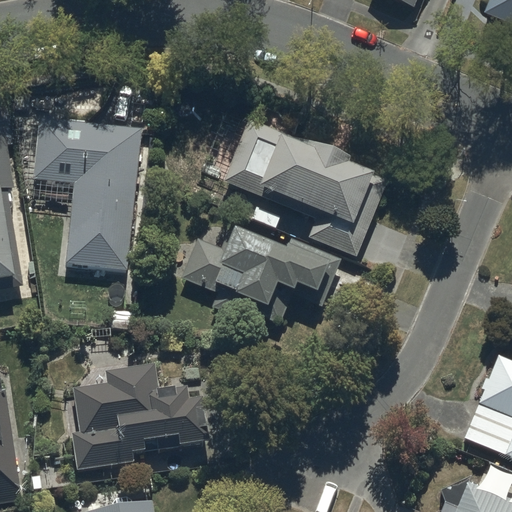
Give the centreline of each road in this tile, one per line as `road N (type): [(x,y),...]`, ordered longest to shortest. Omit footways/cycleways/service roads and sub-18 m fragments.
road 1 (residential): [(0,37),(163,13),(214,19),(273,34),(511,128)]
road 2 (residential): [(337,464),(407,376),(511,139)]
